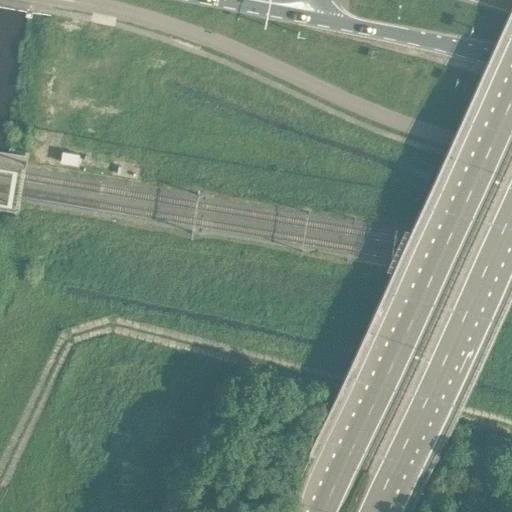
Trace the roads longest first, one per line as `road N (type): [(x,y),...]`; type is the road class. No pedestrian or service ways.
road 1 (trunk): [(511,92),(320,511)]
road 2 (primary): [(372,511),(511,205)]
road 3 (primary): [(304,12),(511,65)]
